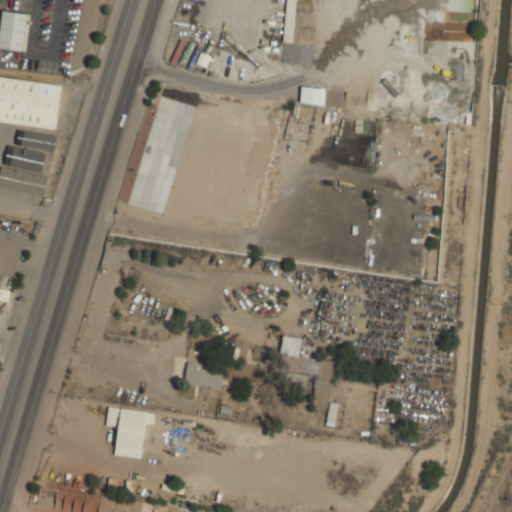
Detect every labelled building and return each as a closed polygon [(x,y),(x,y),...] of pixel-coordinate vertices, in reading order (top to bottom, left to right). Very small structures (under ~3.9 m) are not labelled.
[(296,0),(286,0),(282,41),(292,42),(296,0)] [(0,49),(26,49),(26,11),(0,11),(0,49)] [(0,121),(56,128),(61,83),(0,75),(0,121)] [(299,103),(324,104),(325,87),(300,86),(299,103)] [(329,401),(335,361),(299,355),(302,337),(283,334),(278,369),(316,375),(311,405),(328,407),(326,424),(335,425),(338,402),(329,401)] [(223,364),(185,364),(185,386),(223,386),(223,364)] [(107,425),(117,426),(114,454),(142,457),(147,410),(109,406),(107,425)]
